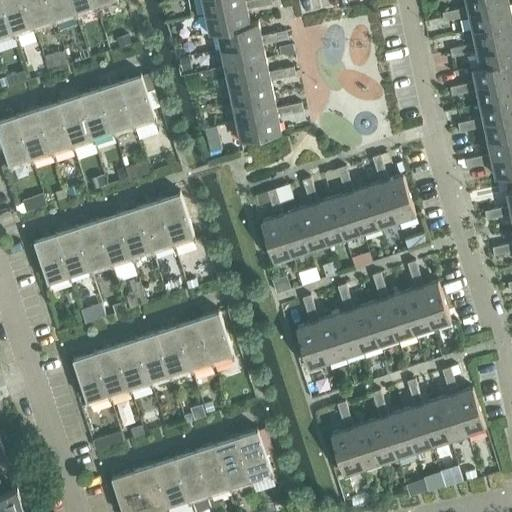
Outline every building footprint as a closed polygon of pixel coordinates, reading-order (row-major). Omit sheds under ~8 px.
[(0,0),(0,38),(15,33),(3,0),(0,0)] [(27,0),(3,0),(15,33),(36,27),(27,0)] [(50,0),(27,0),(36,27),(57,20),(50,0)] [(72,0),(50,0),(57,20),(77,13),(72,0)] [(95,0),(72,0),(77,13),(97,7),(95,0)] [(204,0),(206,10),(248,1),(247,0),(204,0)] [(473,25),(511,16),(511,8),(510,0),(503,0),(469,8),(470,13),(473,25)] [(210,29),(218,28),(252,21),(249,7),(248,1),(206,10),(210,29)] [(458,15),(470,13),(469,8),(468,4),(456,7),(458,15)] [(446,18),(458,15),(456,7),(444,9),(446,18)] [(477,43),(511,35),(511,16),(473,25),(476,40),(477,43)] [(218,28),(222,46),(264,37),(262,33),(260,19),(252,21),(218,28)] [(276,30),(278,39),(289,36),(287,27),(276,30)] [(262,33),(264,37),(264,41),(278,39),(276,30),(262,33)] [(130,32),(118,36),(121,44),(132,40),(130,32)] [(480,61),(511,54),(511,35),(477,43),(478,49),(480,61)] [(222,46),(226,64),(267,55),(264,41),(264,37),(222,46)] [(466,51),(478,49),(477,43),(476,40),(464,43),(466,51)] [(453,54),(466,51),(464,43),(452,45),(453,54)] [(63,48),(45,54),(50,69),(68,63),(63,48)] [(183,69),(192,67),(192,65),(190,54),(180,56),(183,69)] [(476,83),(511,74),(511,54),(480,61),(481,62),(472,64),(476,79),(476,83)] [(226,64),(230,83),(271,74),(270,69),(267,55),(226,64)] [(284,66),(285,75),(297,72),(295,64),(284,66)] [(270,69),(271,74),(272,77),(285,75),(284,66),(270,69)] [(142,70),(120,77),(136,125),(158,118),(142,70)] [(15,71),(6,74),(9,84),(18,81),(15,71)] [(230,83),(234,99),(275,91),(272,77),(271,74),(230,83)] [(480,99),(511,92),(511,74),(476,83),(478,88),(480,99)] [(120,77),(100,84),(116,132),(136,125),(120,77)] [(466,90),(478,88),(476,83),(476,79),(464,81),(466,90)] [(453,93),(466,90),(464,81),(451,84),(453,93)] [(100,84),(79,91),(95,139),(116,132),(100,84)] [(79,91),(59,98),(74,145),(95,139),(79,91)] [(234,99),(238,117),(279,109),(278,105),(275,91),(234,99)] [(484,118),(511,111),(511,92),(480,99),(483,115),(484,118)] [(59,98),(38,104),(54,152),(74,145),(59,98)] [(303,99),(291,102),(293,111),(304,108),(303,99)] [(278,105),(279,109),(280,113),(293,111),(291,102),(278,105)] [(38,104),(18,111),(33,159),(54,152),(38,104)] [(279,109),(238,117),(242,137),(283,128),(280,113),(279,109)] [(33,159),(18,111),(0,116),(0,129),(11,162),(4,164),(9,179),(17,176),(14,165),(33,159)] [(485,123),(488,136),(511,131),(511,111),(484,118),(485,123)] [(474,126),(485,123),(484,118),(483,115),(472,117),(474,126)] [(461,128),(474,126),(472,117),(459,120),(461,128)] [(491,151),(492,154),(511,149),(511,131),(488,136),(491,151)] [(389,149),(373,155),(376,165),(385,163),(384,161),(392,159),(389,150),(389,149)] [(511,149),(492,154),(493,159),(496,174),(511,170),(511,149)] [(481,161),(493,159),(492,154),(491,151),(480,154),(481,161)] [(468,164),(481,161),(480,154),(467,156),(468,164)] [(146,158),(126,164),(130,175),(150,168),(146,158)] [(347,163),(338,166),(342,177),(350,174),(347,163)] [(385,163),(376,165),(381,178),(385,177),(389,175),(385,163)] [(125,164),(118,167),(121,178),(129,175),(126,164),(125,164)] [(389,175),(385,177),(398,216),(416,209),(404,170),(389,175)] [(104,173),(92,176),(95,186),(107,182),(104,173)] [(350,174),(342,177),(346,190),(350,188),(354,187),(350,174)] [(311,175),(303,177),(307,188),(315,186),(311,175)] [(381,178),(368,182),(380,221),(398,216),(385,177),(381,178)] [(354,187),(350,188),(363,227),(380,221),(368,182),(354,187)] [(78,183),(68,186),(70,194),(70,195),(81,191),(78,183)] [(277,186),(268,189),(272,199),(272,200),(280,197),(277,186)] [(315,186),(307,188),(311,201),(315,200),(320,198),(315,186)] [(65,187),(56,190),(59,198),(68,195),(65,187)] [(180,188),(159,195),(175,243),(196,236),(180,188)] [(346,190),(333,194),(346,233),(363,227),(350,188),(346,190)] [(268,189),(257,193),(260,203),(271,199),(268,189)] [(24,200),(16,202),(19,211),(27,209),(48,202),(44,190),(23,197),(24,200)] [(320,198),(315,200),(328,238),(346,233),(333,194),(320,198)] [(159,195),(139,202),(154,249),(175,243),(159,195)] [(280,197),(272,200),(277,213),(281,211),(285,210),(280,197)] [(311,201),(298,206),(311,244),(328,238),(315,200),(311,201)] [(500,212),(511,209),(511,205),(510,200),(498,203),(500,212)] [(139,202),(117,209),(133,257),(154,249),(139,202)] [(488,215),(500,212),(498,203),(486,206),(488,215)] [(285,210),(281,211),(293,250),(311,244),(298,206),(285,210)] [(117,209),(98,215),(113,263),(133,257),(117,209)] [(277,213),(262,217),(275,256),(293,250),(281,211),(277,213)] [(98,215),(76,223),(92,270),(113,263),(98,215)] [(76,223),(56,229),(71,277),(92,270),(76,223)] [(71,277),(56,229),(35,236),(51,283),(71,277)] [(406,237),(409,247),(432,239),(428,230),(406,237)] [(496,252),(508,249),(506,240),(493,242),(496,252)] [(408,261),(412,272),(420,269),(417,258),(408,261)] [(334,260),(324,263),(327,273),(337,270),(334,260)] [(318,265),(306,268),(310,279),(321,275),(318,265)] [(373,272),(377,284),(385,281),(381,269),(373,272)] [(412,272),(416,284),(420,282),(424,281),(420,269),(412,272)] [(197,276),(187,279),(189,285),(199,282),(197,276)] [(420,282),(433,323),(451,317),(438,276),(424,281),(420,282)] [(179,277),(167,281),(171,292),(183,288),(179,277)] [(338,283),(342,295),(350,292),(346,281),(338,283)] [(377,284),(381,295),(385,294),(389,293),(385,281),(377,284)] [(402,288),(416,329),(433,323),(420,282),(416,284),(402,288)] [(385,294),(398,334),(416,329),(402,288),(389,293),(385,294)] [(66,292),(69,302),(77,300),(74,290),(66,292)] [(303,295),(307,307),(316,304),(312,292),(303,295)] [(342,295),(346,307),(349,306),(354,304),(350,292),(342,295)] [(367,300),(380,340),(398,334),(385,294),(381,295),(367,300)] [(114,303),(117,311),(127,308),(125,299),(114,303)] [(349,306),(363,346),(380,340),(367,300),(354,304),(349,306)] [(96,302),(82,307),(84,311),(87,320),(100,316),(96,302)] [(307,307),(311,319),(314,317),(320,315),(316,304),(307,307)] [(346,307),(332,311),(346,352),(363,346),(349,306),(346,307)] [(219,307),(198,314),(213,362),(235,355),(219,307)] [(320,315),(314,317),(328,358),(346,352),(332,311),(320,315)] [(198,314),(177,321),(193,368),(213,362),(198,314)] [(314,317),(311,319),(296,323),(310,363),(328,358),(314,317)] [(177,321),(157,327),(172,375),(193,368),(177,321)] [(157,327),(137,333),(153,381),(172,375),(157,327)] [(137,333),(116,341),(132,388),(153,381),(137,333)] [(116,341),(96,347),(111,395),(132,388),(116,341)] [(111,395),(96,347),(74,354),(89,402),(111,395)] [(442,367),(446,379),(454,376),(450,364),(442,367)] [(408,378),(412,390),(420,388),(416,375),(408,378)] [(446,379),(450,390),(454,389),(458,388),(454,376),(446,379)] [(454,389),(468,429),(486,423),(473,383),(458,388),(454,389)] [(373,389),(377,401),(385,399),(381,387),(373,389)] [(412,390),(416,402),(420,400),(424,399),(420,388),(412,390)] [(436,395),(450,435),(468,429),(454,389),(450,390),(436,395)] [(420,400),(433,441),(450,435),(436,395),(424,399),(420,400)] [(338,401),(342,413),(350,410),(346,398),(338,401)] [(213,399),(205,401),(208,410),(215,407),(213,399)] [(377,401),(380,413),(384,412),(388,411),(385,399),(377,401)] [(401,407),(414,447),(433,441),(420,400),(416,402),(401,407)] [(202,402),(192,405),(195,415),(206,412),(202,402)] [(384,412),(397,452),(414,447),(401,407),(388,411),(384,412)] [(141,414),(147,431),(165,425),(160,408),(141,414)] [(342,413),(346,425),(349,424),(354,422),(350,410),(342,413)] [(380,413),(367,418),(380,458),(397,452),(384,412),(380,413)] [(354,422),(349,424),(362,464),(380,458),(367,418),(354,422)] [(131,427),(134,435),(145,431),(143,424),(131,427)] [(349,424),(346,425),(331,429),(344,469),(362,464),(349,424)] [(258,425),(236,432),(252,480),(273,473),(258,425)] [(236,432),(216,439),(231,487),(252,480),(236,432)] [(107,434),(93,439),(96,447),(110,442),(107,434)] [(216,439),(195,446),(211,493),(231,487),(216,439)] [(195,446),(175,453),(190,500),(211,493),(195,446)] [(175,453),(154,459),(170,507),(171,511),(190,511),(194,511),(190,500),(175,453)] [(154,459),(134,466),(148,511),(154,511),(170,507),(154,459)] [(148,511),(134,466),(112,473),(125,511),(148,511)] [(476,467),(466,470),(468,477),(478,474),(476,467)] [(0,511),(21,511),(25,511),(27,510),(22,496),(21,497),(17,485),(4,489),(0,477),(0,511)]
